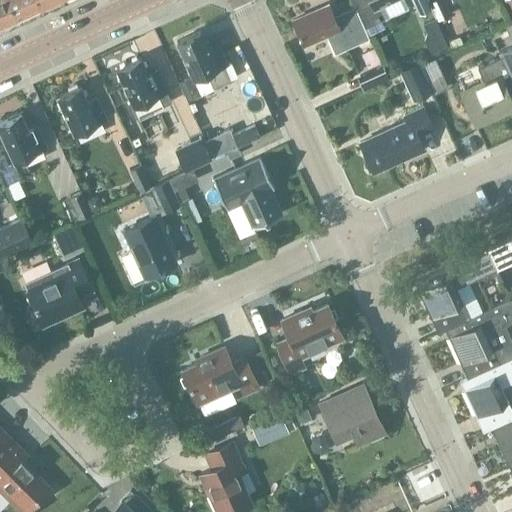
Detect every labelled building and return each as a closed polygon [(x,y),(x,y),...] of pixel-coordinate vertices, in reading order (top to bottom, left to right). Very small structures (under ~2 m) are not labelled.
[(0,0),(0,22),(2,21),(4,25),(15,20),(13,16),(16,15),(8,0),(0,0)] [(8,0),(16,15),(38,5),(35,0),(8,0)] [(351,0),(363,25),(384,15),(379,3),(384,0),(351,0)] [(411,0),(417,13),(430,7),(426,0),(411,0)] [(429,0),(428,0),(436,19),(450,14),(444,0),(429,0)] [(511,0),(503,0),(511,18),(511,0)] [(334,52),(368,38),(356,10),(334,20),(328,4),(293,19),(303,43),(326,33),(334,52)] [(423,37),(430,52),(447,45),(445,41),(442,34),(434,17),(422,23),(426,31),(423,37)] [(199,29),(177,39),(193,75),(194,77),(205,71),(212,86),(228,79),(221,64),(226,61),(220,50),(211,54),(199,29)] [(511,88),(511,44),(497,51),(499,55),(475,65),(482,80),(460,90),(475,124),(511,108),(511,100),(508,91),(511,88)] [(373,47),(360,53),(367,67),(380,61),(373,47)] [(151,82),(139,57),(116,67),(130,98),(125,101),(133,118),(170,101),(165,89),(166,89),(160,78),(151,82)] [(426,78),(441,71),(434,57),(420,63),(426,78)] [(418,62),(400,70),(412,98),(430,90),(418,62)] [(359,75),(364,87),(387,77),(381,64),(359,75)] [(185,78),(194,97),(201,93),(194,77),(193,75),(185,78)] [(105,117),(100,105),(91,109),(80,84),(56,95),(73,132),(105,117)] [(432,129),(422,106),(404,115),(406,120),(360,142),(373,171),(423,148),(417,135),(432,129)] [(18,156),(20,160),(30,155),(28,152),(47,143),(41,131),(32,136),(21,111),(18,112),(17,110),(7,114),(8,116),(0,119),(0,138),(1,140),(4,138),(14,158),(18,156)] [(259,135),(253,123),(232,134),(238,145),(259,135)] [(201,136),(174,148),(184,170),(192,167),(211,158),(201,136)] [(30,165),(54,155),(51,148),(27,158),(30,165)] [(280,212),(269,187),(273,185),(259,156),(213,177),(226,206),(240,200),(251,225),(280,212)] [(138,190),(152,184),(141,162),(128,168),(138,190)] [(168,177),(173,188),(197,178),(192,167),(184,170),(168,177)] [(168,177),(152,184),(163,210),(180,203),(173,188),(168,177)] [(61,199),(71,222),(91,212),(81,190),(61,199)] [(85,199),(90,210),(101,205),(96,194),(85,199)] [(174,259),(153,214),(123,227),(144,274),(163,265),(163,264),(174,259)] [(0,254),(31,240),(21,218),(0,227),(0,254)] [(52,231),(63,257),(83,248),(72,222),(52,231)] [(511,236),(488,248),(497,268),(511,261),(511,236)] [(497,268),(488,248),(413,281),(436,332),(444,329),(443,327),(468,316),(455,287),(497,268)] [(24,282),(42,321),(81,303),(76,293),(89,287),(76,258),(24,282)] [(511,296),(469,316),(468,316),(443,327),(444,329),(465,377),(498,362),(485,333),(511,320),(511,296)] [(304,365),(299,355),(340,336),(325,302),(301,313),(300,310),(279,319),(287,337),(276,343),(290,372),(304,365)] [(257,386),(243,356),(231,362),(222,344),(201,354),(202,358),(180,368),(195,402),(239,382),(243,392),(257,386)] [(498,362),(465,377),(458,380),(481,430),(490,426),(511,416),(511,411),(500,386),(511,380),(511,355),(498,362)] [(356,397),(351,387),(318,402),(335,438),(351,431),(357,443),(384,431),(367,392),(356,397)] [(311,418),(304,403),(292,408),(299,423),(311,418)] [(279,411),(249,424),(258,444),(288,431),(279,411)] [(243,425),(239,417),(238,414),(209,428),(214,439),(243,425)] [(511,416),(490,426),(507,465),(511,462),(511,416)] [(26,454),(0,427),(0,487),(23,511),(30,511),(40,503),(36,498),(48,486),(21,459),(26,454)] [(200,472),(217,511),(227,511),(250,502),(236,470),(243,467),(231,441),(205,452),(211,467),(200,472)] [(327,501),(322,491),(309,496),(314,507),(327,501)]
